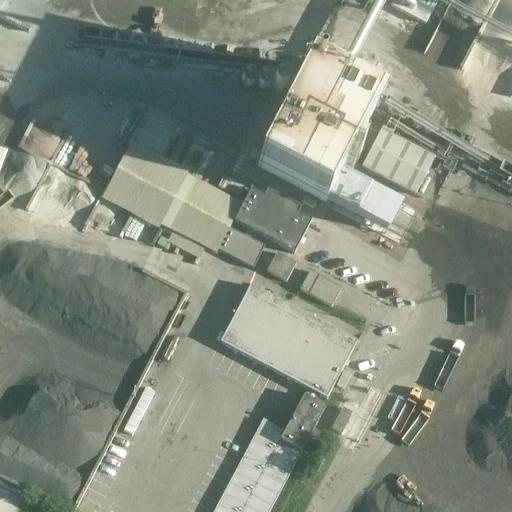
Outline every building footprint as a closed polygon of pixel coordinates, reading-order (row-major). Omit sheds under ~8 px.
[(2,0),(0,6),(0,40),(23,20),(11,6),(55,27),(67,0),(2,0)] [(256,172),(325,207),(350,161),(356,164),(361,155),(354,152),(377,109),(337,89),(347,69),(317,53),(256,172)] [(361,170),(415,198),(434,161),(381,133),(361,170)] [(55,268),(46,264),(88,174),(30,147),(0,211),(0,267),(46,289),(55,268)] [(234,225),(295,256),(311,225),(298,217),(301,211),(267,193),(264,199),(251,193),(234,225)] [(207,219),(196,241),(252,270),(264,248),(207,219)] [(267,274),(286,284),(296,266),(276,255),(267,274)] [(110,312),(120,291),(85,274),(75,295),(110,312)] [(300,292),(331,309),(341,291),(310,274),(300,292)] [(262,420),(213,511),(271,511),(301,454),(325,409),(313,403),(317,396),(328,402),(359,345),(250,288),(220,346),(308,391),(286,432),(262,420)]
